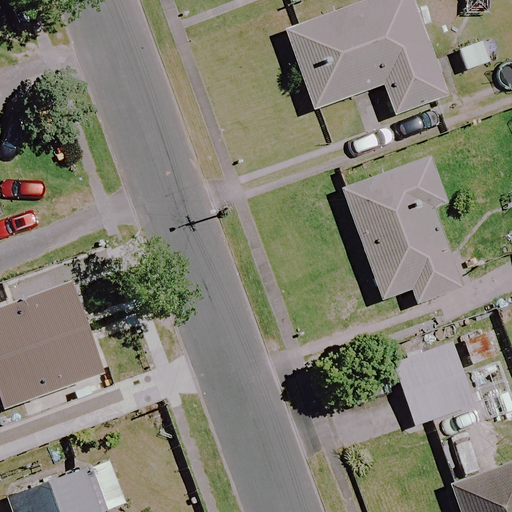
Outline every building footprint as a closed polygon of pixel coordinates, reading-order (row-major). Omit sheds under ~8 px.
[(445,101),(408,0),(379,0),(281,36),(310,115),(379,90),(390,120),(445,101)] [(467,290),(426,166),(339,195),(376,306),(408,295),(412,308),(467,290)] [(0,435),(71,408),(27,293),(0,303),(0,435)] [(469,412),(446,339),(387,358),(410,431),(469,412)] [(511,511),(511,468),(448,492),(455,511),(511,511)] [(93,511),(81,478),(4,508),(5,511),(93,511)]
